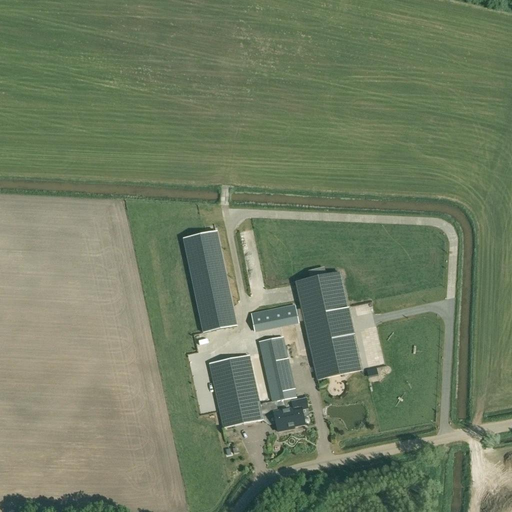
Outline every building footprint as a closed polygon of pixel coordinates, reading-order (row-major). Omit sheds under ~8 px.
[(217,233),(183,239),(203,334),(236,327),(217,233)] [(296,284),(317,381),(362,371),(341,274),(296,284)] [(255,332),(299,323),(296,305),(252,314),(255,332)] [(170,342),(185,340),(182,308),(166,310),(170,342)] [(282,337),(247,345),(249,356),(260,404),(296,397),(282,337)] [(249,356),(210,365),(225,430),(263,421),(263,418),(260,404),(249,356)] [(288,417),(290,427),(305,424),(305,423),(306,422),(307,422),(308,421),(309,419),(308,418),(307,417),(306,417),(305,417),(304,417),(302,409),(308,408),(306,398),(292,401),(293,408),(286,410),(287,414),(288,413),(289,417),(288,417)] [(278,432),(290,429),(290,427),(288,417),(287,414),(286,410),(282,411),(280,401),(260,404),(263,418),(274,415),(278,432)]
